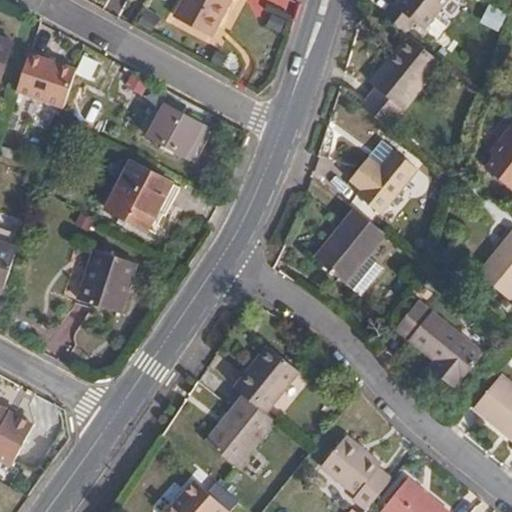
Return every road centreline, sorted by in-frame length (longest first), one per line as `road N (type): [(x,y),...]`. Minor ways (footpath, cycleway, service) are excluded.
road 1 (residential): [(228,257),(312,312),(431,432),(511,495)]
road 2 (residential): [(289,134),(40,0)]
road 3 (tertiary): [(112,414),(228,257)]
road 4 (tertiary): [(289,134),(330,0)]
road 5 (tertiary): [(228,257),(289,134)]
road 6 (residential): [(0,352),(112,414)]
